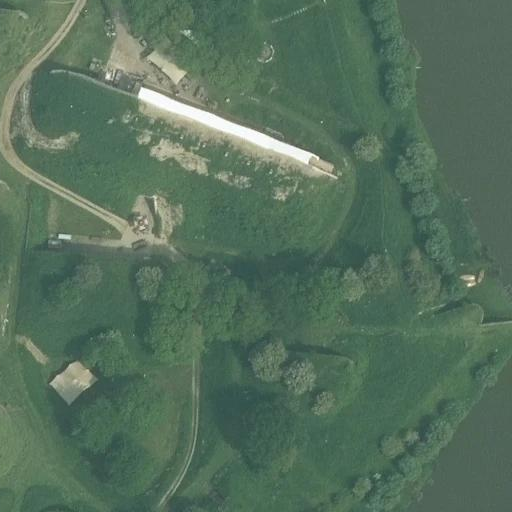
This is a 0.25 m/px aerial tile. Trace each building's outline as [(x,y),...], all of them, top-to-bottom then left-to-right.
[(6,14),(5,26),(13,27),(14,15),(15,13),(10,12),(6,12),(6,14)] [(80,82),(50,161),(138,195),(141,196),(145,197),(150,199),(153,200),(230,230),(247,185),(265,192),(279,158),(279,157),(173,115),(137,101),(81,80),(80,82)] [(128,257),(35,247),(26,335),(163,350),(173,262),(128,257)] [(259,283),(258,287),(265,289),(278,292),(329,304),(411,324),(433,328),(434,331),(478,326),(479,325),(481,323),(482,320),(482,317),(482,314),(480,311),(479,310),(478,309),(477,308),(476,308),(474,307),(472,307),(471,307),(469,307),(431,317),(431,318),(432,323),(419,321),(375,311),(345,304),(331,300),(320,297),(298,292),(272,286),(261,283),(259,283)] [(299,356),(297,377),(307,378),(309,357),(309,355),(299,354),(299,356)] [(316,358),(314,378),(324,379),(326,359),(326,357),(316,356),(316,358)] [(225,501),(219,508),(221,510),(223,511),(239,511),(227,502),(226,501),(225,501)]
